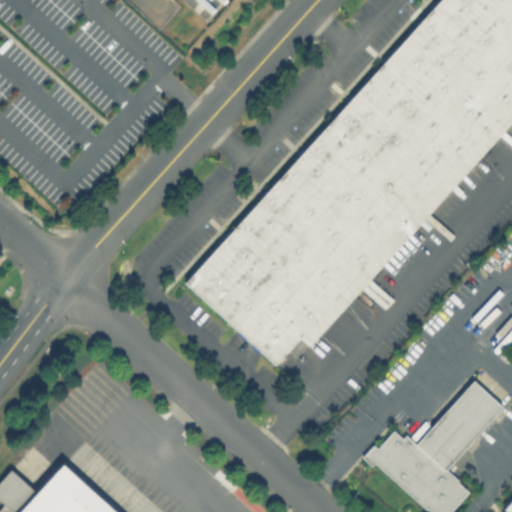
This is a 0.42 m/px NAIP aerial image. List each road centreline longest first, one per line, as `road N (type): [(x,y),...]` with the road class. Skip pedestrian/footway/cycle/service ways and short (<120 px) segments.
road 1 (tertiary): [(66,278),(315,0)]
road 2 (residential): [(66,278),(323,511)]
